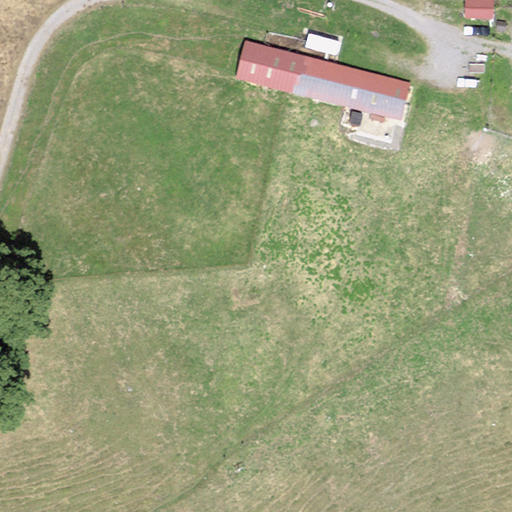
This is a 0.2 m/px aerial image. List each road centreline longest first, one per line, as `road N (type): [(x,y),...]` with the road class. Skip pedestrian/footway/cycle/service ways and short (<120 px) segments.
road 1 (track): [(0,158),(37,42),(84,0)]
road 2 (track): [(372,0),(437,36),(440,58),(424,112)]
